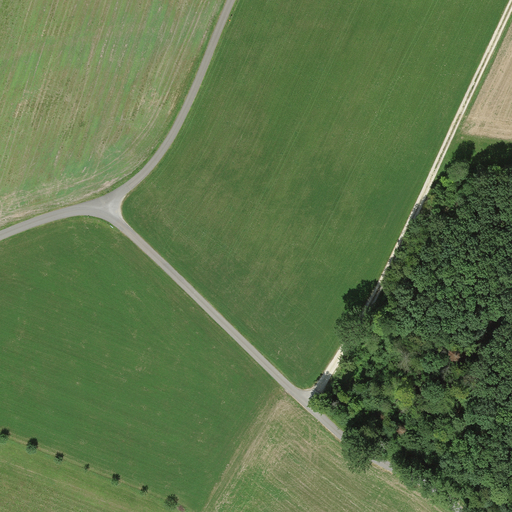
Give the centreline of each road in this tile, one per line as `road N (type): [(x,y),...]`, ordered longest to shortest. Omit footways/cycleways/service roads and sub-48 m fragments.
road 1 (track): [(458,511),(437,490),(351,446),(99,205)]
road 2 (track): [(307,404),(370,309),(511,0)]
road 3 (unclassified): [(0,236),(99,205),(134,182),(175,128),(230,0)]
